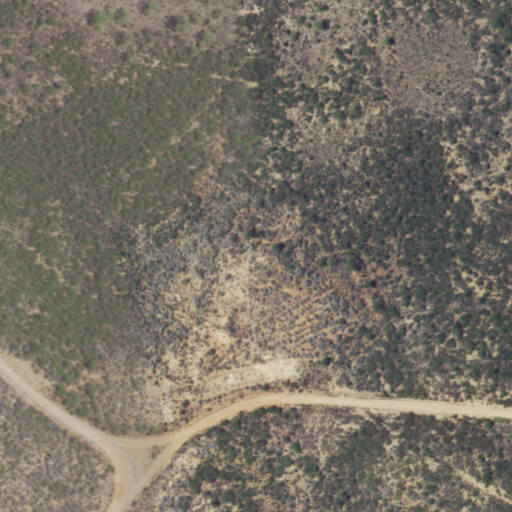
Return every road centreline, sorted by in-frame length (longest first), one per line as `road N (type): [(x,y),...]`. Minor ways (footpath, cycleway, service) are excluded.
road 1 (residential): [(130,511),(194,428),(263,394),(511,414)]
road 2 (residential): [(194,428),(113,442),(0,347)]
